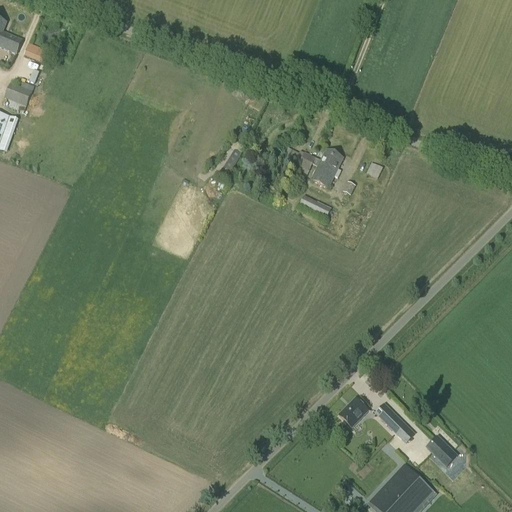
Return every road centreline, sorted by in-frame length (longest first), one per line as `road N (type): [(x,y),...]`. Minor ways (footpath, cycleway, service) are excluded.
road 1 (unclassified): [(511,186),(42,0)]
road 2 (unclassified): [(214,511),(511,213)]
